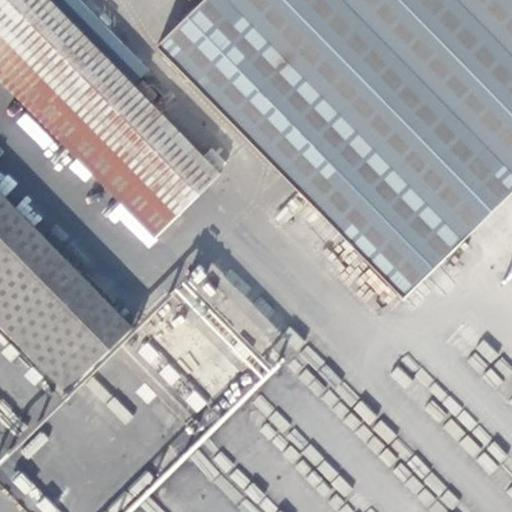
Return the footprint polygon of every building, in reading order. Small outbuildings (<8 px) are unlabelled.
[(166,91),(147,71),(132,86),(47,0),(0,0),(0,76),(156,239),(218,175),(151,105),(166,91)] [(47,0),(132,86),(147,71),(78,0),(47,0)] [(405,296),(511,191),(511,0),(203,0),(160,44),(405,296)] [(3,173),(0,176),(0,190),(5,196),(16,185),(3,173)] [(0,324),(68,394),(132,330),(0,193),(0,324)] [(279,351),(194,274),(140,333),(224,410),(279,351)] [(95,377),(86,385),(124,425),(132,417),(95,377)]
